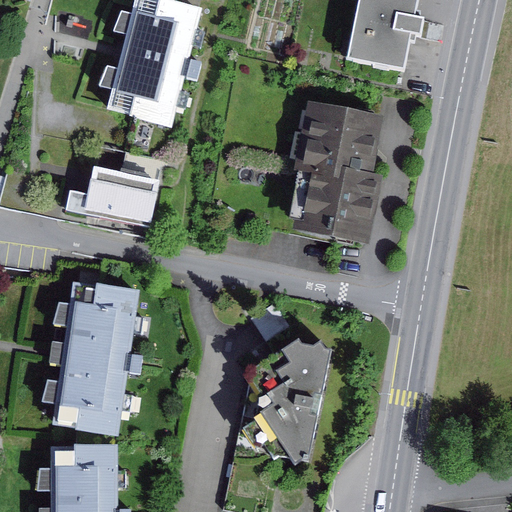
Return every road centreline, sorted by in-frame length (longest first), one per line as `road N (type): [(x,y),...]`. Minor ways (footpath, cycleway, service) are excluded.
road 1 (residential): [(420,308),(0,224)]
road 2 (primary): [(480,0),(420,308)]
road 3 (primary): [(420,308),(392,485)]
road 4 (residential): [(40,0),(0,129)]
road 5 (residential): [(392,485),(511,478)]
